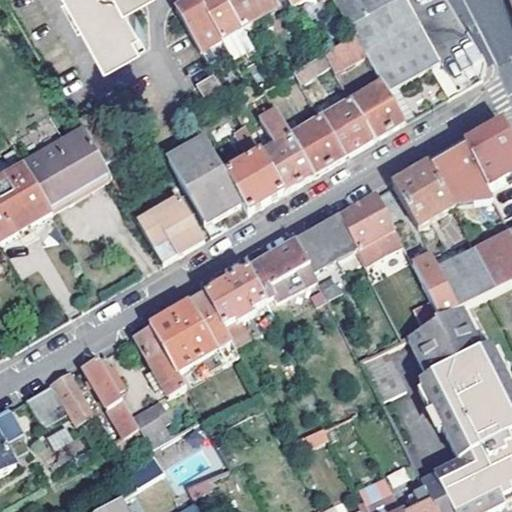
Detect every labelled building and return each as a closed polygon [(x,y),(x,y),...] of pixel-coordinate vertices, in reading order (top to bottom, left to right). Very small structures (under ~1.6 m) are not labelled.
[(74,0),(104,53),(146,29),(129,0),(74,0)] [(192,0),(177,9),(203,54),(212,49),(225,42),(200,0),(192,0)] [(200,0),(225,42),(245,31),(226,0),(200,0)] [(226,0),(245,31),(279,11),(272,0),(226,0)] [(288,0),(294,8),(308,0),(288,0)] [(435,72),(446,66),(406,0),(347,0),(336,7),(356,40),(372,68),(382,85),(389,96),(399,90),(435,72)] [(251,41),(245,31),(225,42),(231,53),(251,41)] [(331,67),(340,82),(346,79),(341,71),(361,60),(366,67),(368,66),(370,69),(372,68),(356,40),(326,57),(331,67)] [(212,49),(203,54),(210,67),(219,61),(212,49)] [(290,64),(296,74),(311,65),(305,55),(290,64)] [(326,57),(311,65),(296,74),(303,86),(316,78),(314,76),(331,67),(326,57)] [(446,66),(435,72),(451,100),(462,94),(446,66)] [(200,83),(211,101),(225,93),(215,74),(200,83)] [(382,85),(352,103),(376,144),(381,141),(407,126),(389,96),(382,85)] [(399,90),(389,96),(407,126),(417,120),(399,90)] [(250,100),(234,108),(244,124),(259,116),(250,100)] [(316,108),(323,120),(334,113),(327,102),(316,108)] [(323,120),(347,161),(353,158),(376,144),(352,103),(334,113),(323,120)] [(317,179),(289,131),(276,109),(259,118),(275,146),(261,154),(286,197),(291,194),(317,179)] [(87,112),(76,117),(83,130),(84,132),(95,126),(87,112)] [(294,128),(289,131),(317,179),(322,176),(347,161),(323,120),(298,135),(294,128)] [(233,138),(211,151),(218,161),(248,144),(240,129),(245,126),(244,124),(231,132),(233,138)] [(95,126),(84,132),(104,165),(114,159),(95,126)] [(286,197),(261,154),(245,126),(240,129),(248,144),(218,161),(243,206),(250,218),(281,200),(286,197)] [(466,148),(490,195),(511,182),(511,139),(510,136),(504,126),(466,148)] [(83,130),(24,167),(24,168),(53,217),(113,181),(104,165),(84,132),(83,130)] [(207,144),(169,166),(205,229),(210,226),(243,206),(218,161),(211,151),(207,144)] [(431,168),(454,213),(490,210),(496,207),(490,195),(466,148),(440,163),(431,168)] [(24,168),(24,167),(13,150),(0,158),(0,247),(1,248),(18,238),(35,228),(53,217),(24,168)] [(414,178),(395,189),(418,234),(454,213),(431,168),(414,178)] [(379,199),(390,222),(396,219),(402,216),(391,192),(379,199)] [(365,270),(404,249),(393,228),(390,222),(379,199),(359,210),(341,221),(356,252),(365,270)] [(179,202),(139,225),(163,267),(182,257),(204,244),(179,202)] [(390,222),(393,228),(400,225),(396,219),(390,222)] [(321,233),(302,244),(316,268),(332,258),(336,264),(356,252),(341,221),(321,233)] [(35,228),(18,238),(24,247),(40,237),(35,228)] [(272,312),(320,287),(299,246),(259,269),(251,274),(272,312)] [(479,263),(498,298),(511,290),(511,246),(498,253),(491,257),(479,263)] [(491,257),(498,253),(495,247),(488,251),(491,257)] [(21,278),(37,270),(28,252),(12,260),(21,278)] [(415,272),(433,307),(440,323),(441,325),(442,327),(462,317),(443,280),(434,263),(415,272)] [(479,263),(443,280),(462,317),(471,312),(498,298),(479,263)] [(206,301),(231,349),(233,353),(249,343),(240,326),(254,320),(261,334),(278,323),(272,312),(251,274),(229,287),(206,301)] [(331,279),(309,297),(319,309),(341,291),(331,279)] [(194,308),(189,311),(215,359),(231,349),(206,301),(194,308)] [(422,332),(440,323),(433,307),(414,316),(422,332)] [(160,328),(152,332),(179,381),(215,359),(189,311),(160,328)] [(471,312),(462,317),(482,356),(491,353),(471,312)] [(441,325),(405,343),(425,384),(419,387),(456,465),(420,483),(425,492),(435,511),(493,511),(511,503),(511,396),(491,353),(482,356),(462,317),(442,327),(441,325)] [(152,332),(138,341),(169,404),(186,394),(179,381),(152,332)] [(360,365),(379,403),(403,391),(386,352),(360,365)] [(103,362),(100,364),(118,395),(124,390),(113,372),(111,374),(103,362)] [(100,364),(86,372),(126,445),(136,439),(142,435),(135,423),(118,395),(100,364)] [(73,379),(27,406),(44,434),(71,418),(79,432),(97,422),(73,379)] [(252,389),(236,398),(248,421),(264,412),(252,389)] [(356,429),(385,414),(380,405),(351,419),(356,429)] [(144,439),(149,448),(175,434),(160,409),(135,423),(142,435),(144,439)] [(328,445),(356,429),(351,419),(322,433),(328,445)] [(178,438),(204,488),(207,486),(230,475),(212,442),(202,424),(178,438)] [(55,451),(72,441),(64,427),(47,437),(55,451)] [(0,484),(19,473),(15,467),(29,459),(11,428),(0,434),(0,484)] [(292,465),(328,445),(322,433),(284,451),(292,465)] [(152,453),(154,456),(160,466),(165,463),(174,440),(152,453)] [(160,466),(154,456),(145,462),(141,456),(124,466),(139,494),(166,477),(160,466)] [(403,467),(386,475),(393,488),(409,480),(403,467)] [(385,478),(358,490),(366,506),(393,493),(385,478)] [(190,494),(194,502),(211,494),(207,486),(204,488),(192,494),(190,494)] [(435,511),(425,492),(408,500),(413,511),(435,511)] [(167,508),(168,511),(199,511),(194,502),(190,494),(167,508)] [(377,511),(402,511),(397,502),(377,511)]
